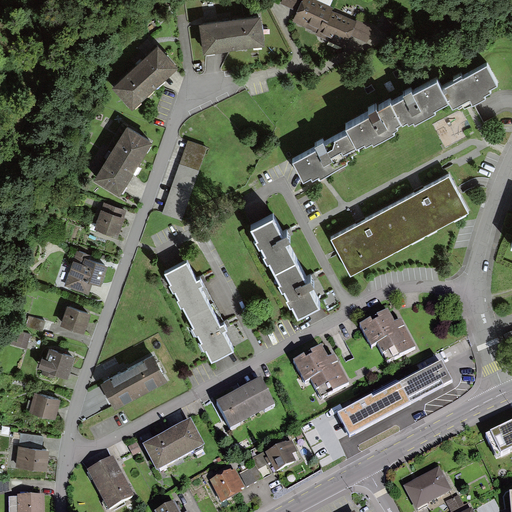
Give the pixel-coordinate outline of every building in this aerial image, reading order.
[(281,0),(281,3),(296,10),(292,20),(317,31),(316,34),(345,47),(351,34),(368,42),(375,25),(357,18),(356,19),(332,8),(333,5),(330,4),(332,0),(281,0)] [(200,18),(204,48),(266,39),(262,9),(200,18)] [(386,21),(382,29),(391,33),(394,25),(386,21)] [(113,82),(133,104),(179,62),(159,40),(113,82)] [(292,158),(304,178),(311,174),(312,176),(319,172),(321,175),(347,160),(346,157),(352,154),(351,151),(360,146),(357,141),(364,137),(365,139),(372,135),(374,138),(396,126),(395,123),(399,121),(398,119),(401,117),(403,120),(407,118),(409,120),(414,117),(415,119),(437,107),(435,105),(448,98),(453,106),(457,103),(459,106),(463,104),(464,106),(486,94),(484,91),(491,87),(490,85),(498,81),(487,62),(442,87),(437,76),(392,100),(390,96),(346,121),(348,126),(325,139),(323,137),(314,142),(316,145),(292,158)] [(94,175),(120,191),(153,136),(127,121),(94,175)] [(207,145),(188,138),(162,212),(181,219),(207,145)] [(448,172),(330,234),(351,274),(469,211),(448,172)] [(103,200),(95,226),(119,234),(127,208),(103,200)] [(273,207),(250,219),(297,310),(321,297),(311,277),(315,275),(311,269),(307,271),(287,232),(291,230),(287,223),(283,225),(273,207)] [(78,249),(66,284),(89,291),(92,281),(95,282),(95,280),(101,282),(108,262),(90,256),(90,253),(78,249)] [(164,268),(212,356),(235,344),(225,327),(228,325),(224,317),(221,319),(200,281),(204,279),(200,273),(197,274),(187,256),(164,268)] [(61,322),(85,330),(92,311),(67,302),(61,322)] [(416,348),(401,320),(395,323),(388,310),(378,316),(380,319),(373,323),(371,319),(359,325),(372,348),(377,345),(388,364),(416,348)] [(46,319),(29,315),(26,325),(43,330),(46,319)] [(31,333),(15,329),(11,344),(27,348),(31,333)] [(56,372),(68,376),(76,354),(49,345),(46,355),(42,354),(39,364),(42,365),(42,367),(43,367),(42,372),(54,376),(56,372)] [(350,384),(334,355),(328,359),(321,346),(311,352),(313,355),(306,358),(304,354),(293,361),(305,384),(311,381),(321,399),(350,384)] [(101,378),(115,405),(168,377),(154,350),(101,378)] [(319,425),(331,449),(414,406),(411,401),(426,393),(442,385),(444,389),(453,384),(442,363),(433,368),(431,366),(319,425)] [(217,403),(231,429),(276,406),(262,379),(217,403)] [(442,385),(426,393),(428,398),(444,389),(442,385)] [(30,410),(56,417),(62,397),(35,390),(30,410)] [(143,445),(157,472),(205,446),(191,420),(143,445)] [(511,450),(511,422),(485,435),(496,459),(511,450)] [(19,443),(16,465),(47,468),(50,447),(42,446),(44,434),(14,431),(13,437),(20,438),(20,444),(19,443)] [(271,463),(276,473),(297,462),(293,455),(298,452),(292,441),(287,443),(286,442),(265,453),(267,457),(265,458),(268,465),(271,463)] [(137,443),(129,447),(133,456),(142,451),(137,443)] [(267,457),(265,453),(265,452),(253,459),(256,465),(259,470),(268,465),(265,458),(267,457)] [(113,457),(87,471),(109,511),(135,497),(113,457)] [(259,470),(256,465),(240,474),(247,487),(263,479),(259,470)] [(404,486),(416,510),(452,491),(439,467),(404,486)] [(210,481),(222,504),(243,492),(242,490),(245,488),(235,470),(231,472),(231,470),(210,481)] [(9,497),(8,511),(44,511),(45,495),(18,495),(18,497),(9,497)] [(474,511),(472,508),(471,508),(469,502),(464,505),(459,495),(446,502),(451,511),(474,511)] [(180,511),(175,501),(155,511),(154,511),(189,511),(187,511),(180,511)]
